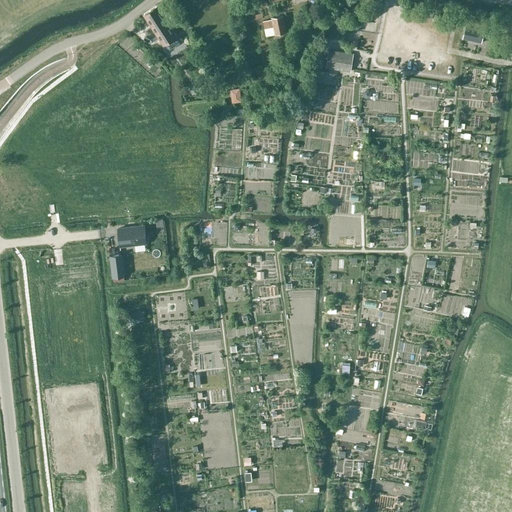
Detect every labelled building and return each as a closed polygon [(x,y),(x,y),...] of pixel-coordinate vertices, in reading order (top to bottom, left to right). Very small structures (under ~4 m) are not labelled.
[(157,6),(144,15),(163,46),(166,44),(170,50),(180,43),(176,37),(177,37),(163,15),(166,13),(162,6),(159,8),(157,6)] [(287,32),(283,15),(271,17),(271,19),(263,21),(266,36),(287,32)] [(463,38),(481,42),(483,31),(466,27),(463,38)] [(351,72),(351,69),(354,54),(330,50),(327,68),(351,72)] [(329,80),(329,69),(321,69),(320,80),(329,80)] [(238,102),(238,88),(229,89),(229,102),(238,102)] [(243,192),(252,192),(251,202),(259,202),(259,207),(264,208),(265,192),(267,192),(268,179),(244,177),(243,192)] [(0,204),(7,211),(17,200),(0,183),(0,204)] [(27,202),(35,193),(24,183),(16,192),(27,202)] [(242,206),(243,216),(251,216),(251,206),(242,206)] [(115,229),(117,246),(143,243),(141,225),(115,229)] [(107,255),(110,277),(121,276),(118,254),(107,255)] [(462,304),(460,312),(467,315),(469,306),(462,304)] [(144,312),(129,313),(130,321),(145,320),(144,312)] [(289,423),(287,429),(295,431),(297,425),(289,423)] [(298,486),(305,485),(303,473),(297,474),(298,486)]
